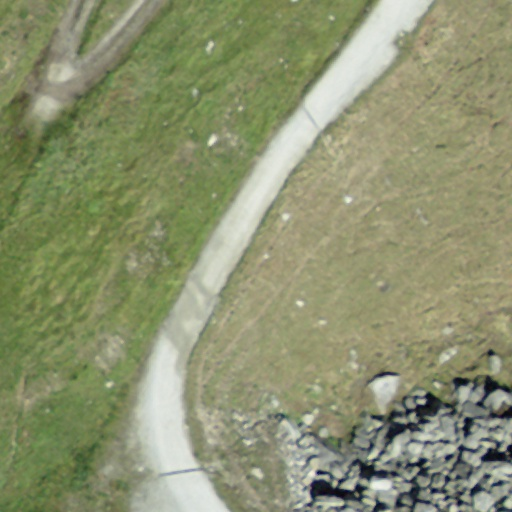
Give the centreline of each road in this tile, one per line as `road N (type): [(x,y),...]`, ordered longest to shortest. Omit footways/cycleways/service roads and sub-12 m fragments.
road 1 (track): [(189,511),(171,475),(161,421),(183,323),(220,243),(404,0)]
road 2 (track): [(132,0),(68,75),(88,0)]
